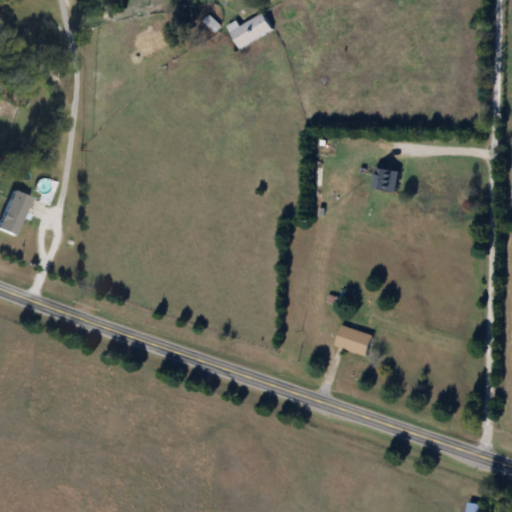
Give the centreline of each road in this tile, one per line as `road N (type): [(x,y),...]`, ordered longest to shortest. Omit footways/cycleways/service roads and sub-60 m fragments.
road 1 (secondary): [(0,285),(511,460)]
road 2 (residential): [(482,450),(494,0)]
